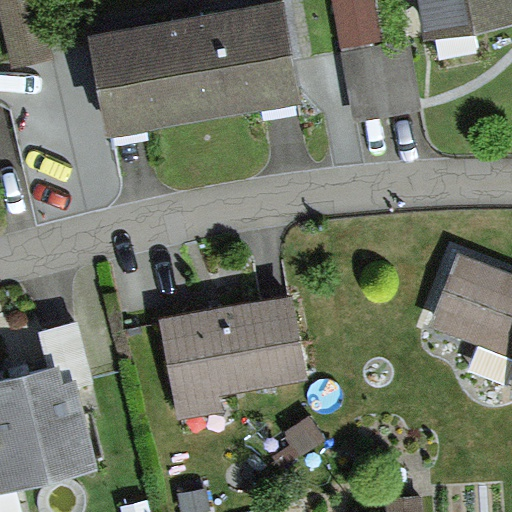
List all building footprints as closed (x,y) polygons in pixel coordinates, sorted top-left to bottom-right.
[(44,55),(29,0),(0,0),(0,31),(9,64),(44,55)] [(511,0),(414,0),(421,35),(511,19),(511,0)] [(275,5),(86,39),(101,124),(290,91),(275,5)] [(409,36),(342,46),(352,111),(419,100),(409,36)] [(511,289),(451,259),(423,322),(505,357),(505,402),(511,402),(511,289)] [(289,305),(161,326),(175,415),(214,409),(212,391),(301,376),(289,305)] [(0,483),(84,463),(66,390),(87,385),(73,326),(32,335),(41,370),(0,379),(0,483)] [(386,497),(385,511),(413,511),(414,497),(386,497)]
